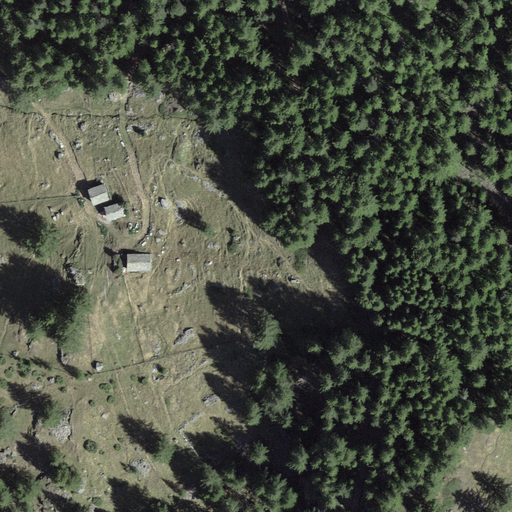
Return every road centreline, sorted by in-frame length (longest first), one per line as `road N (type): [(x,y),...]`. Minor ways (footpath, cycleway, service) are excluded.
road 1 (track): [(353,511),(375,353),(356,279),(331,245),(281,0)]
road 2 (track): [(211,511),(108,313),(72,218),(78,191),(0,34)]
